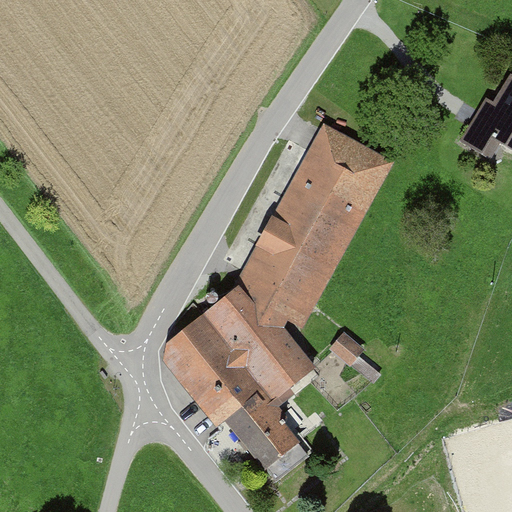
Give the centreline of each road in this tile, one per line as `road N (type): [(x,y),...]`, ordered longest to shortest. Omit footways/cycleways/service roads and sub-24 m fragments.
road 1 (unclassified): [(356,0),(157,320),(142,388)]
road 2 (track): [(142,388),(0,207)]
road 3 (unclassified): [(238,511),(142,388)]
road 4 (residential): [(108,511),(142,388)]
